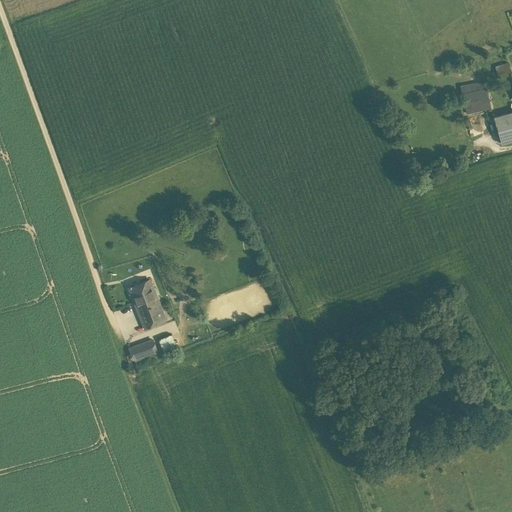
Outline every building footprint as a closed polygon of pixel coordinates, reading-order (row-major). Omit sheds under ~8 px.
[(498,74),(511,70),(509,62),(495,67),(498,74)] [(469,113),(490,107),(482,81),(461,87),(469,113)] [(501,144),(511,140),(511,111),(494,116),(501,144)] [(138,309),(158,301),(150,279),(129,288),(138,309)] [(158,301),(138,309),(145,327),(165,319),(158,301)] [(171,333),(157,337),(159,346),(174,342),(171,333)] [(134,358),(156,350),(153,339),(130,348),(134,358)]
